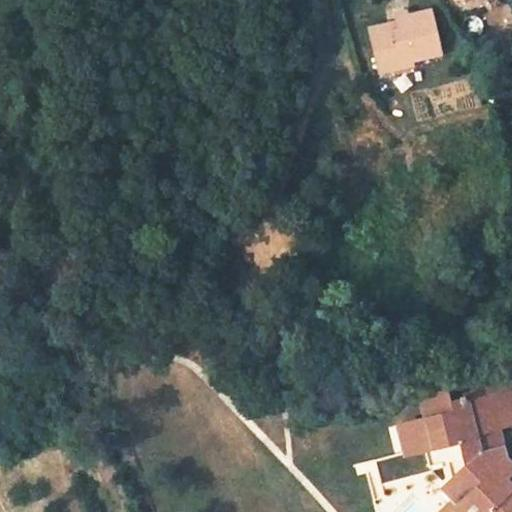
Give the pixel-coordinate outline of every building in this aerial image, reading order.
[(380,64),(443,48),(432,4),(408,10),(407,6),(395,10),(397,18),(399,25),(391,28),(391,27),(389,20),(369,26),(371,33),(380,64)] [(389,20),(391,27),(391,28),(399,25),(397,18),(389,20)] [(235,275),(239,275),(243,274),(246,272),(248,268),(248,264),(247,260),(244,257),(241,255),(237,254),(233,256),(230,258),(228,262),(227,266),(228,270),(231,273),(235,275)] [(511,399),(507,383),(458,397),(459,401),(448,404),(445,393),(419,400),(425,421),(398,429),(405,457),(424,453),(429,471),(447,467),(450,482),(441,491),(458,508),(454,511),(511,511),(511,493),(502,482),(511,471),(504,463),(501,450),(491,453),(485,431),(495,429),(511,424),(511,399)] [(485,431),(491,453),(501,450),(495,429),(485,431)]
